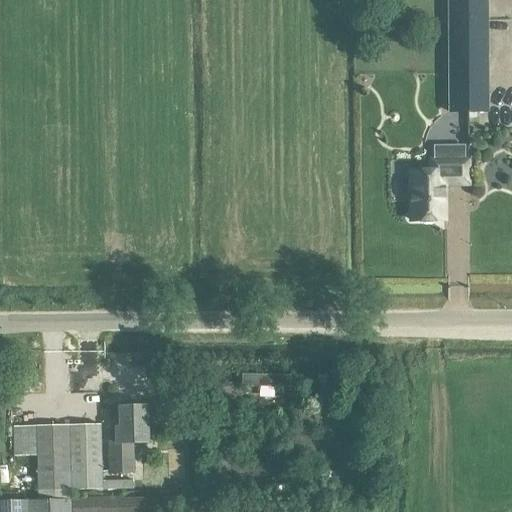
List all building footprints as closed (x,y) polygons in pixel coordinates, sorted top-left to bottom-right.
[(448,0),(450,113),(488,113),(487,0),(448,0)] [(444,186),(468,185),(468,161),(430,161),(430,173),(410,173),(411,221),(445,221),(444,186)] [(134,444),(150,444),(149,408),(119,408),(119,429),(115,429),(116,444),(109,444),(110,473),(135,473),(134,444)] [(37,457),(38,492),(103,490),(101,425),(14,427),(14,457),(37,457)] [(71,497),(71,511),(174,511),(174,497),(119,498),(119,496),(71,497)] [(0,501),(0,511),(71,511),(71,501),(38,501),(0,501)]
